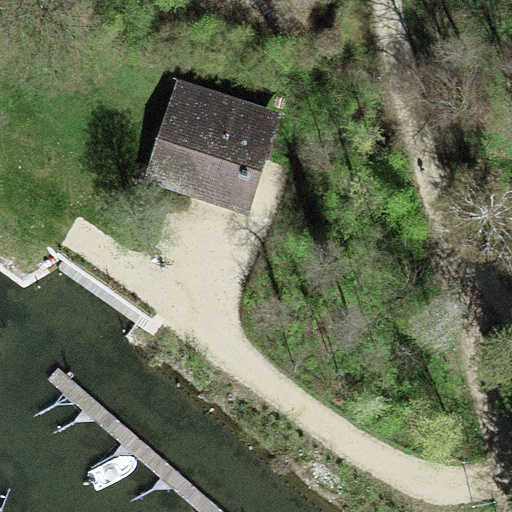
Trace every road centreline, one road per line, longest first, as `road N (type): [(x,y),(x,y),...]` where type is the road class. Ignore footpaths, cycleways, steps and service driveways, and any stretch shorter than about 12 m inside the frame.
road 1 (track): [(426,230),(511,498)]
road 2 (track): [(394,0),(426,230)]
road 3 (track): [(426,230),(511,314)]
